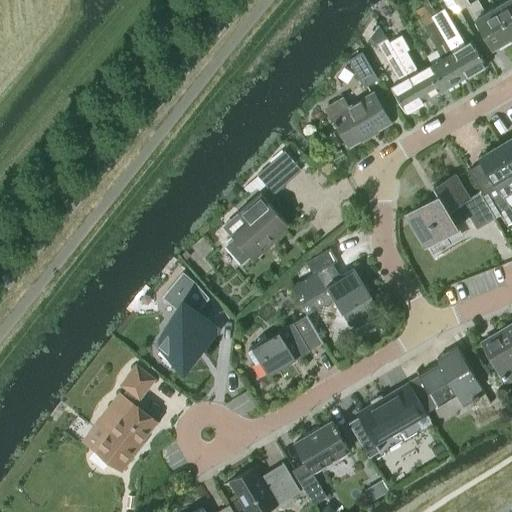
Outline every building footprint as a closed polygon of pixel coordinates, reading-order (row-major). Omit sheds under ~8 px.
[(511,36),(495,7),(485,12),(478,0),(474,0),(469,3),(467,0),(453,0),(455,2),(459,10),(469,4),(476,18),(475,18),(493,48),(511,36)] [(511,36),(511,0),(506,0),(495,7),(511,36)] [(431,16),(436,13),(432,5),(427,8),(417,14),(432,40),(442,57),(429,65),(443,90),(466,77),(440,32),(431,16)] [(472,40),(465,44),(444,7),(436,13),(431,16),(440,32),(466,77),(486,65),(472,40)] [(415,64),(407,50),(399,35),(398,36),(397,36),(389,41),(405,69),(415,64)] [(405,69),(389,41),(387,38),(377,43),(400,81),(392,86),(407,111),(424,101),(410,76),(409,76),(405,69)] [(364,87),(378,79),(362,51),(348,59),(364,87)] [(429,65),(418,71),(415,64),(405,69),(409,76),(410,76),(424,101),(443,90),(429,65)] [(349,146),(391,121),(392,120),(374,91),(349,106),(344,97),(326,108),(349,146)] [(511,136),(499,144),(511,165),(511,136)] [(511,165),(499,144),(478,156),(481,160),(467,169),(483,195),(487,193),(507,226),(511,222),(511,209),(504,196),(511,190),(511,165)] [(285,150),(283,151),(281,149),(269,160),(271,162),(257,174),(258,174),(244,187),(250,194),(257,187),(259,189),(266,184),(274,193),(301,170),(285,150)] [(496,218),(480,191),(471,197),(456,172),(433,186),(438,194),(404,214),(425,248),(459,227),(457,223),(469,216),(476,229),(496,218)] [(235,237),(225,245),(241,263),(251,255),(254,258),(274,241),(272,238),(288,224),(260,192),(239,211),(247,220),(232,234),(235,237)] [(378,309),(377,307),(354,268),(340,276),(333,262),(337,259),(330,247),(306,261),(313,273),(291,287),(307,313),(334,297),(350,325),(378,309)] [(173,326),(159,344),(186,367),(218,328),(205,317),(197,310),(208,297),(194,282),(183,273),(173,284),(174,284),(164,296),(179,309),(168,322),(173,326)] [(296,357),(323,341),(307,313),(266,337),(265,334),(258,338),(259,341),(248,348),(257,362),(260,360),(268,374),(296,358),(296,357)] [(511,378),(511,322),(482,341),(506,382),(511,378)] [(412,387),(426,412),(456,394),(463,405),(485,392),(457,345),(436,358),(439,362),(408,380),(412,387)] [(136,365),(122,384),(127,388),(122,395),(120,393),(96,423),(107,432),(94,449),(121,469),(136,451),(134,450),(156,421),(132,402),(136,395),(139,397),(154,378),(136,365)] [(427,414),(406,381),(347,419),(367,450),(427,414)] [(313,504),(314,503),(327,496),(313,472),(350,450),(332,419),(294,441),(305,461),(292,469),(313,504)] [(255,464),(229,480),(247,511),(263,511),(301,490),(284,462),(261,475),(255,464)]
